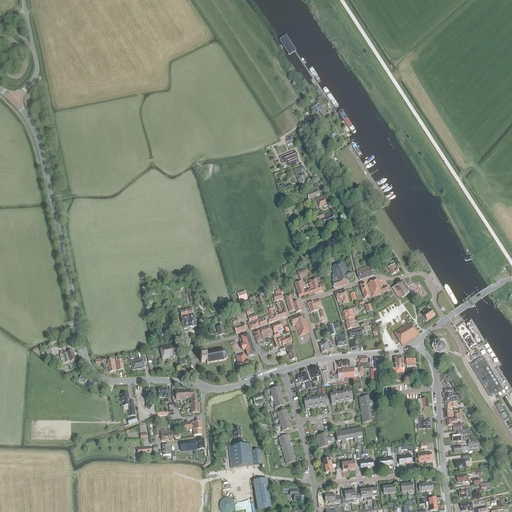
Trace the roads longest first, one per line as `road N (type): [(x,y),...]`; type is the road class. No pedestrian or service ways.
road 1 (tertiary): [(199,385),(112,381),(88,364),(40,148),(14,100)]
road 2 (unclassified): [(511,263),(341,0)]
road 3 (residential): [(305,312),(305,300),(377,276),(418,273),(445,319)]
road 4 (residential): [(305,312),(189,348),(199,385)]
road 5 (residential): [(313,486),(443,470)]
road 6 (unclassified): [(443,470),(436,379),(418,344)]
